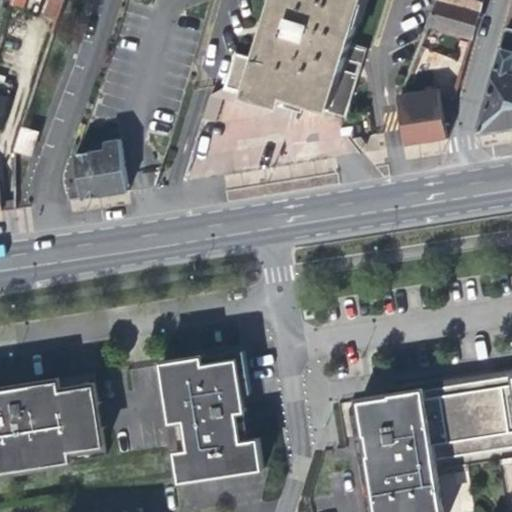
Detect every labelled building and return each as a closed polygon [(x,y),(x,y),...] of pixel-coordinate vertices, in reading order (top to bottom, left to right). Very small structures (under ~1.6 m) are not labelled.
[(59,18),(64,0),(11,0),(12,0),(24,4),(25,0),(51,0),(47,14),(59,18)] [(300,110),(305,97),(322,102),(320,108),(346,115),(357,78),(343,74),(347,60),(364,0),(278,0),(259,59),(239,54),(228,88),(300,110)] [(438,0),(428,24),(472,38),(476,25),(480,11),(441,0),(438,0)] [(441,0),(480,11),(483,2),(483,0),(441,0)] [(478,129),(482,132),(511,127),(511,30),(507,28),(478,129)] [(428,49),(420,45),(416,54),(424,57),(428,49)] [(458,88),(464,65),(449,58),(443,84),(458,88)] [(399,96),(406,145),(425,142),(449,138),(442,102),(439,85),(431,87),(431,91),(421,93),(418,82),(404,84),(399,96)] [(0,94),(0,120),(4,121),(9,97),(0,94)] [(32,157),(39,132),(20,126),(13,151),(32,157)] [(75,156),(83,199),(105,195),(104,186),(127,182),(120,140),(104,142),(105,149),(75,156)] [(128,191),(127,182),(104,186),(105,195),(111,194),(128,191)] [(244,349),(203,356),(204,364),(239,358),(244,394),(253,393),(245,348),(244,349)] [(203,356),(162,363),(172,423),(190,420),(194,448),(176,451),(181,474),(181,482),(265,469),(260,438),(251,439),(242,440),(238,412),(247,410),(244,394),(239,358),(204,364),(203,356)] [(15,387),(0,389),(0,472),(107,455),(93,374),(90,374),(52,381),(15,387)] [(443,511),(435,459),(511,447),(511,376),(425,390),(425,388),(391,394),(389,394),(389,396),(360,400),(365,435),(367,434),(369,445),(371,453),(368,454),(377,511),(443,511)] [(249,423),(247,410),(238,412),(242,440),(251,439),(249,423)]
